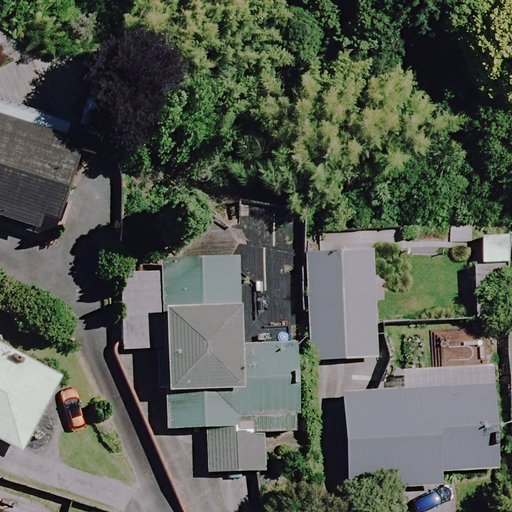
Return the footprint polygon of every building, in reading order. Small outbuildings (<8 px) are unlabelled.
[(0,225),(26,234),(31,217),(54,224),(78,149),(0,123),(0,225)] [(503,241),(476,240),(475,272),(468,272),(467,320),(501,321),(503,241)] [(306,362),(375,360),(371,250),(302,253),(306,362)] [(240,264),(155,263),(153,433),(201,434),(201,475),(257,476),(258,435),(291,435),(292,348),(239,348),(240,264)] [(0,446),(16,455),(56,380),(0,350),(0,446)] [(485,474),(482,394),(338,398),(341,511),(386,511),(386,492),(453,490),(452,475),(485,474)]
